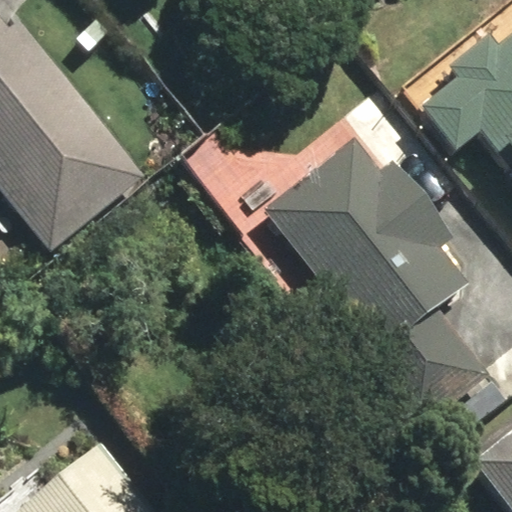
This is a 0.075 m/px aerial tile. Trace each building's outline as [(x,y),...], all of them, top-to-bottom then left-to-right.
[(0,208),(45,264),(141,186),(15,32),(3,42),(0,38),(0,208)] [(511,43),(412,123),(447,167),(473,146),(511,194),(511,43)] [(348,152),(256,223),(367,360),(350,374),(409,446),(486,384),(434,321),(465,297),(436,261),(448,252),(385,175),(373,185),(348,152)] [(511,511),(511,441),(463,481),(488,511),(511,511)] [(140,511),(95,456),(25,511),(140,511)]
